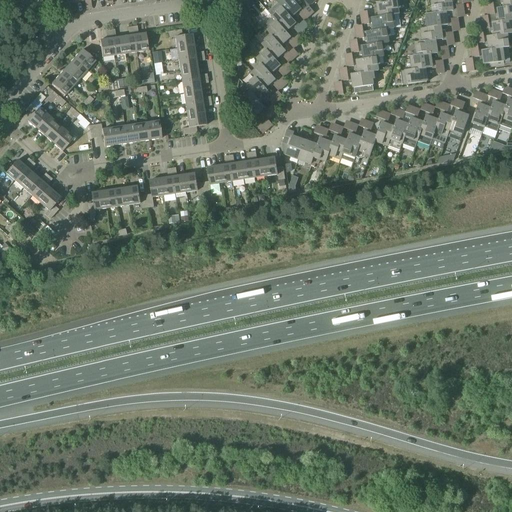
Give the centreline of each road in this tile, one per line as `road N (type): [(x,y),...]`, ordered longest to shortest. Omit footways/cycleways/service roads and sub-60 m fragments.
road 1 (motorway): [(0,396),(511,287)]
road 2 (motorway): [(511,251),(0,360)]
road 3 (motorway): [(0,422),(196,395),(287,408),(511,466)]
road 4 (tertiary): [(325,511),(164,492),(0,507)]
road 5 (residential): [(225,146),(207,3)]
road 6 (residential): [(67,27),(207,3)]
road 7 (residential): [(86,171),(225,146)]
road 8 (residential): [(318,112),(446,91)]
road 9 (residential): [(284,117),(327,0)]
road 10 (residential): [(345,0),(355,6),(318,112)]
